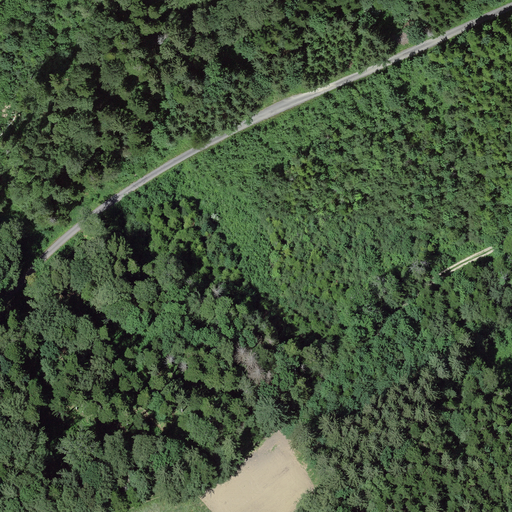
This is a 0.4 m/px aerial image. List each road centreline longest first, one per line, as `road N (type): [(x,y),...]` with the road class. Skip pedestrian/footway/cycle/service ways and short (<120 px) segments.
road 1 (unclassified): [(0,301),(102,206),(166,165),(511,4)]
road 2 (track): [(511,245),(347,397),(259,457)]
